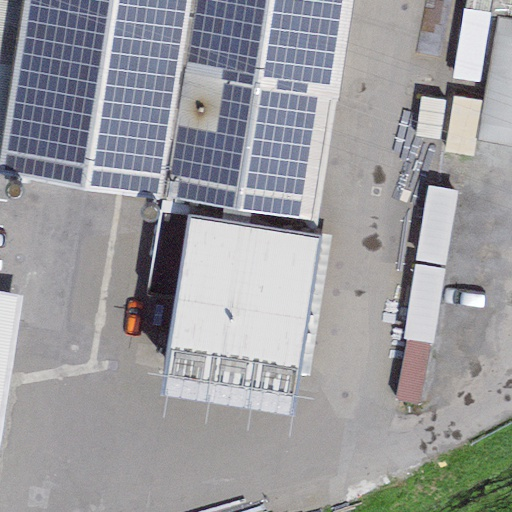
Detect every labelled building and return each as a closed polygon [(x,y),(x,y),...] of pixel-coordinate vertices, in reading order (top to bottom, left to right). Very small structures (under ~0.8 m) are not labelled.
[(348,0),(0,0),(0,152),(317,200),(348,0)] [(511,142),(511,0),(472,0),(462,68),(492,72),(489,92),(463,88),(456,134),(511,142)] [(415,92),(439,97),(455,24),(431,19),(415,92)] [(455,224),(461,183),(437,180),(431,220),(455,224)] [(308,222),(189,205),(166,359),(284,377),(308,222)] [(0,435),(26,288),(0,283),(0,435)]
